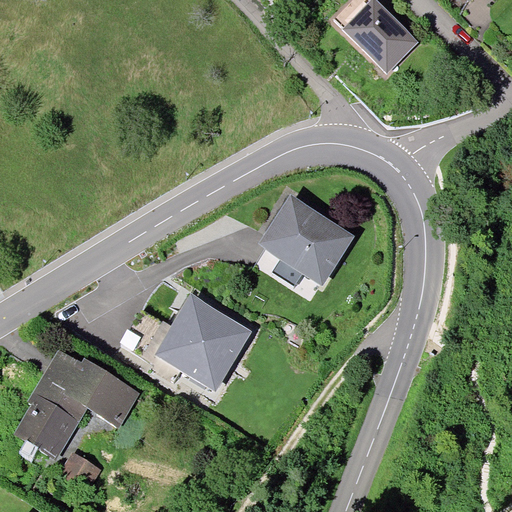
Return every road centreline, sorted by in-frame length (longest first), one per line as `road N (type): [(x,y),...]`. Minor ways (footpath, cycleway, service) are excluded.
road 1 (secondary): [(385,165),(338,145),(289,147),(249,163),(0,318)]
road 2 (secondary): [(344,511),(408,341),(426,257),(421,216),(385,165)]
road 3 (track): [(237,511),(321,397),(422,287)]
road 4 (residential): [(385,165),(511,101)]
road 5 (residential): [(413,0),(511,95)]
